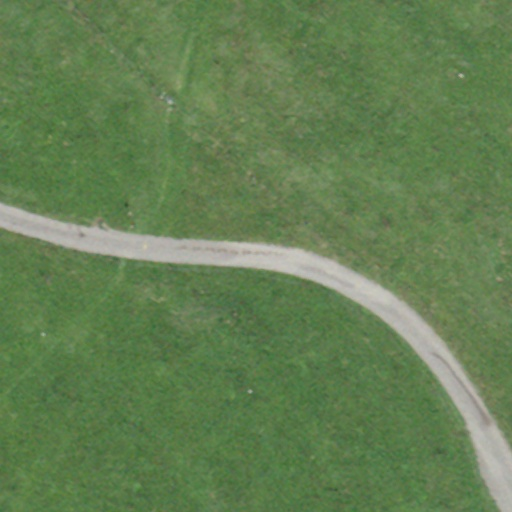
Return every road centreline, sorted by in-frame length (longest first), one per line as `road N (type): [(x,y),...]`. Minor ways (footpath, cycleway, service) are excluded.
road 1 (track): [(144,249),(269,256),(396,308),(511,484)]
road 2 (track): [(144,249),(0,215)]
